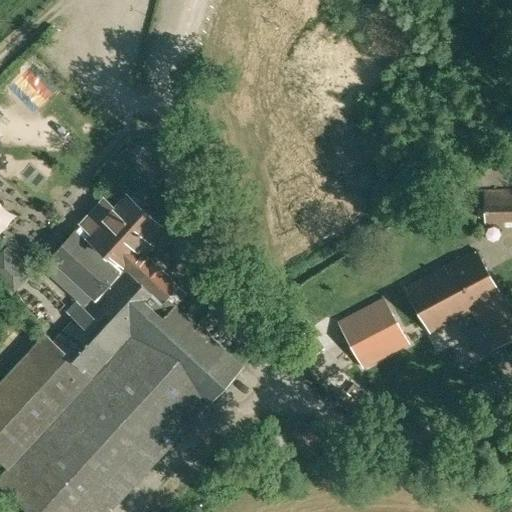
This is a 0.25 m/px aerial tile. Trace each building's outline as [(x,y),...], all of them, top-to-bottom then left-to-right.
[(21,82),(40,108),(65,90),(46,64),(21,82)] [(511,219),(511,190),(484,191),(485,220),(511,219)] [(126,194),(114,208),(104,220),(137,249),(128,259),(132,263),(125,271),(130,275),(129,276),(135,281),(135,283),(140,288),(141,286),(148,293),(142,300),(163,319),(175,305),(165,296),(177,284),(139,249),(161,225),(126,194)] [(114,208),(103,199),(49,258),(93,298),(53,341),(45,333),(0,381),(0,459),(8,467),(0,475),(0,486),(28,511),(108,511),(242,366),(175,305),(163,319),(142,300),(148,293),(141,286),(140,288),(135,283),(135,281),(129,276),(130,275),(125,271),(132,263),(128,259),(137,249),(104,220),(114,208)] [(490,348),(511,336),(511,318),(475,249),(404,286),(429,333),(470,311),(490,348)] [(408,344),(383,298),(338,321),(362,368),(408,344)] [(285,432),(259,437),(263,465),(290,461),(285,432)]
